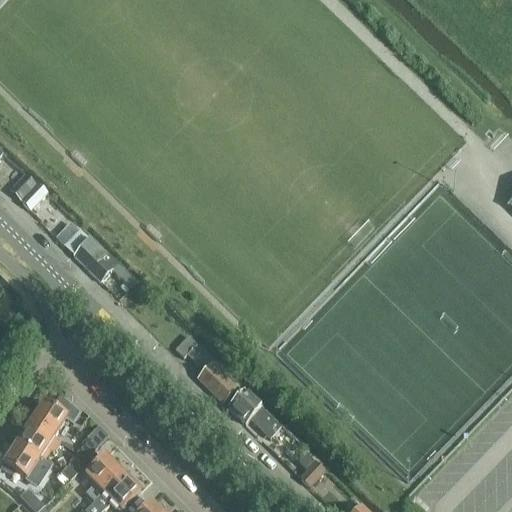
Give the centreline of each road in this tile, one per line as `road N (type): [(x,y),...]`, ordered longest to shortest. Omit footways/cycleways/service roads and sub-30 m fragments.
road 1 (tertiary): [(298,511),(102,322)]
road 2 (unclassified): [(204,511),(74,378),(61,354)]
road 3 (tertiary): [(102,322),(0,223)]
